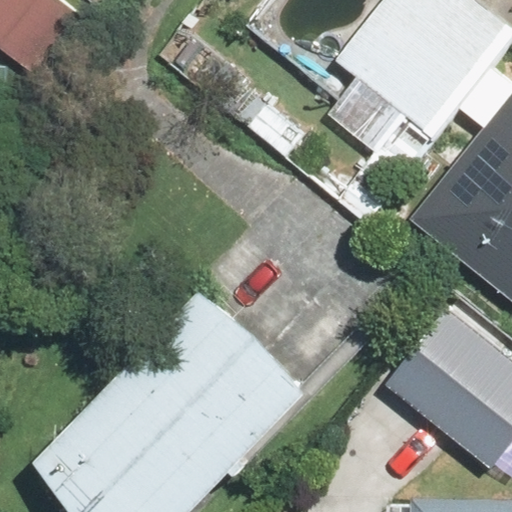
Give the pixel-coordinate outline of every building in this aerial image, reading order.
[(66,4),(60,0),(0,0),(0,50),(19,65),(66,4)] [(453,105),(487,62),(511,30),(511,22),(483,0),(382,0),(337,58),(431,133),(453,105)] [(511,81),(487,62),(453,105),(480,126),(403,218),(511,308),(511,81)] [(188,511),(304,391),(192,284),(28,457),(85,511),(188,511)] [(511,511),(511,493),(386,492),(385,511),(511,511)]
